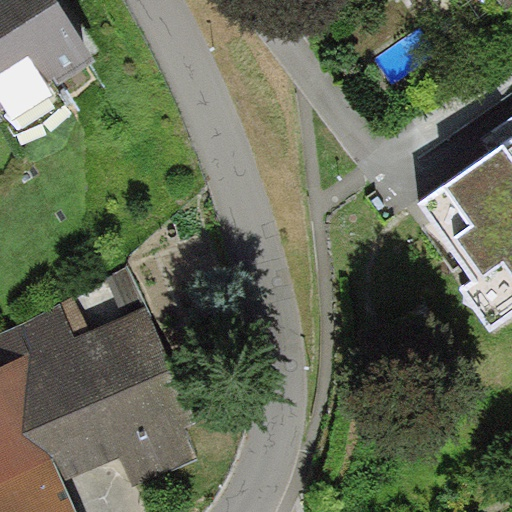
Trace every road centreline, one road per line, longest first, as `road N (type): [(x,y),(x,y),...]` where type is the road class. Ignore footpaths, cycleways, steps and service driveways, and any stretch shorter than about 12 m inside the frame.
road 1 (residential): [(249,511),(278,443),(288,366),(272,276),(209,98),(158,0)]
road 2 (residential): [(511,68),(379,161),(260,0)]
